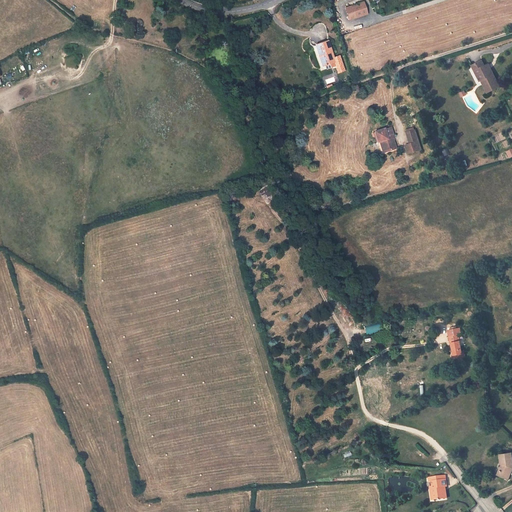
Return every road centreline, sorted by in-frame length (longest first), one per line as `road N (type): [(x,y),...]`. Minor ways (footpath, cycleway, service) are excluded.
road 1 (track): [(355,369),(348,339),(272,210)]
road 2 (track): [(251,119),(398,68)]
